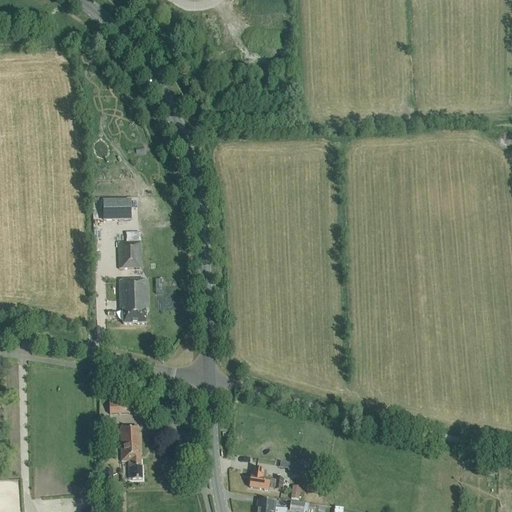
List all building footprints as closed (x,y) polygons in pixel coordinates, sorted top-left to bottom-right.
[(104,222),(131,221),(130,202),(103,203),(104,222)] [(98,244),(112,244),(112,234),(98,234),(98,244)] [(141,244),(118,244),(119,271),(142,270),(141,244)] [(147,281),(119,282),(120,312),(123,312),(123,326),(146,325),(146,312),(148,311),(147,281)] [(130,403),(110,404),(110,416),(130,415),(130,403)] [(138,428),(120,429),(122,463),(129,463),(129,469),(132,469),(132,481),(142,481),(142,468),(141,468),(141,457),(142,457),(141,435),(138,435),(138,428)] [(288,470),(288,472),(295,473),(303,474),(304,466),(296,465),(289,464),(288,470)] [(251,477),(250,489),(263,491),(264,492),(267,492),(268,491),(269,491),(269,490),(270,490),(282,492),(284,480),(277,479),(275,479),(275,481),(266,480),(265,480),(266,473),(264,472),(264,471),(261,471),(260,472),(253,471),(252,477),(251,477)] [(300,488),(292,487),(290,500),(299,501),(300,488)] [(258,503),(256,511),(286,511),(287,510),(274,509),(275,504),(258,503)] [(290,511),(295,511),(305,511),(307,505),(291,503),(290,511)]
